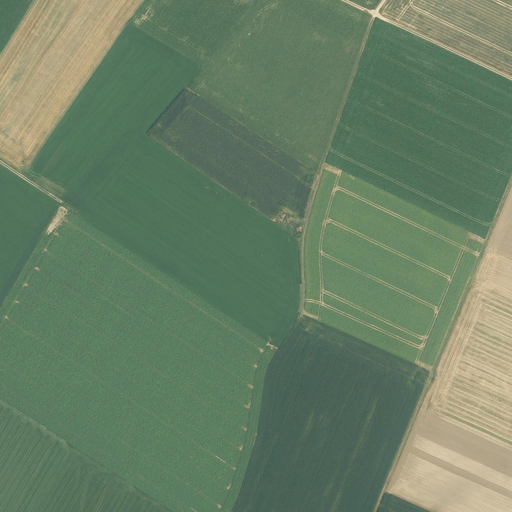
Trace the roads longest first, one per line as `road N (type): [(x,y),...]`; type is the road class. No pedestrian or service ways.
road 1 (track): [(375,511),(511,178)]
road 2 (track): [(374,15),(300,233),(304,293),(296,322)]
road 3 (track): [(341,0),(511,80)]
